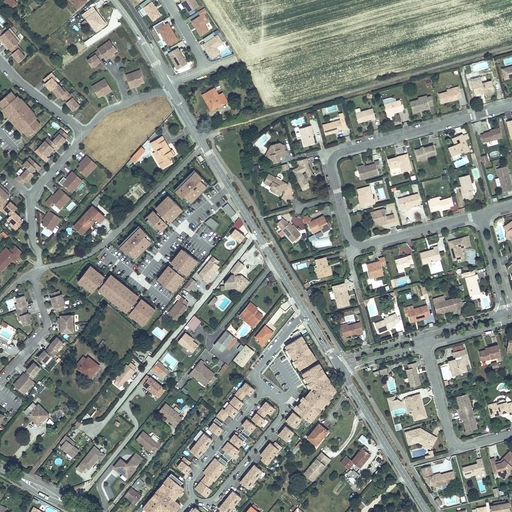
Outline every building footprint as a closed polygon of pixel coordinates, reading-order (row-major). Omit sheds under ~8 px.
[(200,5),(196,0),(182,0),(183,2),(187,7),(190,12),(200,5)] [(165,19),(160,13),(158,13),(158,11),(152,2),(147,6),(149,10),(147,12),(156,25),(165,19)] [(94,7),(85,14),(98,29),(107,22),(94,7)] [(213,35),(209,29),(213,26),(208,18),(212,16),(209,12),(202,17),(205,20),(196,26),(205,40),(213,35)] [(84,19),(78,25),(82,28),(87,22),(84,19)] [(181,44),(171,28),(169,30),(167,25),(157,31),(162,39),(165,38),(172,50),(181,44)] [(0,37),(3,40),(1,41),(4,45),(14,36),(12,34),(14,33),(10,28),(6,32),(0,37)] [(218,35),(203,44),(212,57),(221,53),(217,47),(223,43),(218,35)] [(14,36),(4,45),(7,48),(8,46),(10,48),(11,50),(17,44),(21,41),(17,37),(16,38),(14,36)] [(114,52),(118,49),(113,42),(109,45),(108,43),(99,49),(100,50),(104,57),(107,60),(113,55),(112,54),(114,52)] [(23,54),(19,49),(20,48),(17,44),(11,50),(14,53),(13,54),(20,62),(26,57),(23,54)] [(101,59),(104,57),(100,50),(96,53),(97,54),(93,58),(89,61),(94,67),(102,61),(101,59)] [(191,69),(184,56),(180,59),(178,55),(172,59),(182,75),(191,69)] [(511,64),(500,68),(503,78),(511,75),(511,64)] [(138,72),(127,75),(132,88),(139,85),(139,84),(141,83),(145,81),(142,72),(139,74),(138,72)] [(58,85),(55,81),(52,78),(55,76),(52,73),(45,79),(48,82),(45,84),(51,91),(53,90),(58,85)] [(483,79),(473,82),(476,93),(482,91),(485,90),(486,92),(495,90),(493,79),(484,82),(483,79)] [(112,91),(105,80),(96,86),(97,87),(93,90),(98,98),(102,95),(104,94),(105,95),(112,91)] [(66,93),(62,88),(59,85),(58,85),(53,90),(60,98),(61,97),(64,100),(65,99),(70,95),(67,92),(66,93)] [(458,95),(462,94),(459,85),(455,86),(456,88),(447,91),(439,93),(442,103),(451,100),(451,98),(453,97),(454,99),(459,98),(458,95)] [(218,89),(207,96),(211,103),(211,104),(215,110),(221,106),(223,108),(231,102),(226,93),(222,95),(218,89)] [(29,136),(39,127),(36,123),(37,122),(36,120),(37,119),(34,116),(33,117),(30,113),(31,112),(28,108),(27,109),(20,101),(20,100),(17,97),(16,98),(14,96),(12,97),(9,94),(0,101),(0,103),(4,108),(2,110),(6,113),(7,112),(14,120),(13,122),(18,128),(20,127),(24,131),(29,136)] [(77,103),(73,98),(74,97),(72,94),(70,95),(65,99),(68,102),(67,103),(74,111),(80,106),(77,103)] [(419,100),(419,99),(410,101),(413,112),(420,110),(419,108),(421,108),(421,110),(430,107),(430,105),(434,104),(431,95),(427,97),(419,100)] [(466,98),(459,99),(460,106),(467,105),(466,98)] [(20,100),(20,101),(27,109),(28,108),(29,108),(21,99),(20,100)] [(385,103),(388,114),(394,112),(404,109),(401,99),(385,103)] [(373,108),(357,112),(359,122),(372,119),(372,120),(376,119),(373,108)] [(401,111),(402,120),(410,120),(409,111),(401,111)] [(6,113),(5,114),(13,122),(14,120),(7,112),(6,113)] [(326,134),(335,131),(334,130),(338,129),(343,127),(343,129),(347,128),(343,113),(339,114),(341,120),(324,124),(326,134)] [(314,143),(312,135),(311,130),(313,130),(311,125),(301,128),(306,145),(314,143)] [(485,133),(480,134),(482,142),(487,141),(487,142),(502,138),(499,127),(492,129),(492,130),(485,132),(485,133)] [(66,139),(65,138),(67,135),(62,130),(58,133),(60,135),(56,138),(53,142),(59,147),(66,139)] [(457,146),(456,144),(449,148),(453,156),(465,150),(466,151),(471,149),(462,132),(458,135),(459,138),(461,141),(459,142),(458,143),(459,145),(457,146)] [(152,147),(156,152),(158,151),(165,162),(175,155),(164,139),(152,147)] [(53,142),(51,140),(48,143),(46,141),(42,145),(50,152),(53,149),(56,151),(59,147),(53,142)] [(272,143),(269,148),(272,158),(274,157),(275,162),(279,160),(279,157),(282,156),(280,151),(283,150),(282,148),(284,147),(284,144),(279,141),(272,143)] [(418,160),(422,159),(421,156),(426,154),(426,155),(436,153),(433,144),(424,146),(422,146),(421,146),(420,148),(415,149),(418,160)] [(47,156),(50,152),(42,145),(38,150),(40,151),(38,154),(46,162),(49,158),(46,156),(47,156)] [(146,150),(141,147),(134,155),(138,159),(146,150)] [(158,151),(156,152),(163,163),(165,162),(158,151)] [(396,157),(396,156),(388,158),(391,167),(401,164),(403,170),(411,168),(407,153),(399,155),(400,156),(396,157)] [(90,174),(98,165),(88,156),(82,162),(83,164),(81,166),(78,170),(85,176),(88,172),(90,174)] [(311,174),(313,174),(306,162),(308,160),(306,157),(297,159),(299,162),(300,162),(301,164),(300,165),(293,168),(299,181),(302,179),(306,186),(316,181),(315,179),(314,176),(312,177),(311,174)] [(366,165),(357,167),(360,177),(378,172),(376,167),(381,166),(379,159),(374,160),(375,162),(366,165)] [(41,167),(33,160),(30,163),(28,161),(24,165),(28,169),(32,172),(36,168),(38,170),(41,167)] [(507,174),(509,173),(507,165),(498,167),(504,191),(511,188),(511,185),(511,182),(509,182),(507,174)] [(472,169),(475,181),(481,179),(479,168),(472,169)] [(32,172),(28,169),(25,172),(21,177),(20,176),(17,179),(23,184),(25,181),(26,182),(34,174),(32,172)] [(199,195),(203,191),(202,190),(209,183),(196,171),(192,175),(190,173),(178,185),(180,187),(176,192),(188,203),(198,193),(199,195)] [(83,181),(73,172),(67,178),(69,179),(67,182),(63,185),(70,192),(73,188),(75,190),(83,181)] [(269,178),(266,182),(271,185),(272,183),(274,184),(272,186),(271,188),(280,193),(283,188),(285,189),(287,186),(281,182),(282,179),(269,172),(266,176),(269,178)] [(465,191),(463,191),(464,195),(466,195),(474,193),(472,189),(474,188),(470,173),(461,176),(463,184),(465,191)] [(210,184),(209,183),(202,190),(203,191),(210,184)] [(358,188),(360,196),(362,195),(363,201),(361,201),(362,205),(373,203),(373,201),(372,199),(368,185),(358,188)] [(9,195),(7,194),(9,193),(5,189),(0,195),(0,205),(1,206),(5,202),(6,201),(10,197),(9,195)] [(71,198),(61,189),(55,196),(56,197),(54,199),(52,202),(59,208),(61,205),(63,207),(71,198)] [(401,207),(406,206),(413,204),(421,201),(418,192),(399,198),(401,207)] [(99,193),(94,199),(99,203),(104,198),(99,193)] [(199,195),(198,193),(188,203),(190,205),(199,195)] [(183,209),(169,195),(156,208),(159,210),(156,213),(153,211),(144,220),(159,234),(168,224),(163,220),(166,217),(170,222),(183,209)] [(440,198),(430,200),(432,210),(439,208),(439,206),(442,205),(442,207),(443,208),(450,206),(450,205),(453,204),(451,196),(440,199),(440,198)] [(9,204),(8,205),(5,202),(1,206),(0,207),(0,209),(2,211),(4,209),(7,212),(11,216),(14,212),(18,209),(11,202),(9,204)] [(236,214),(231,207),(228,204),(223,209),(231,218),(236,214)] [(100,223),(105,218),(93,207),(75,226),(83,234),(97,219),(100,223)] [(375,218),(372,219),(374,224),(379,223),(387,220),(388,222),(396,220),(394,213),(387,215),(385,207),(373,210),(375,218)] [(55,228),(61,219),(50,211),(45,219),(47,220),(45,222),(43,225),(51,230),(53,227),(55,228)] [(20,220),(21,218),(14,212),(11,216),(8,219),(12,223),(15,226),(13,227),(16,230),(22,224),(18,221),(20,220)] [(324,213),(309,221),(314,230),(321,227),(322,230),(331,225),(324,213)] [(282,217),(276,223),(279,225),(285,219),(282,217)] [(220,225),(211,218),(205,223),(215,231),(220,225)] [(285,219),(279,225),(293,241),(301,233),(289,220),(288,221),(286,219),(285,219)] [(399,220),(382,226),(383,230),(400,225),(399,220)] [(503,227),(506,231),(505,234),(508,237),(510,236),(511,239),(511,222),(511,221),(503,227)] [(236,227),(230,234),(240,242),(246,235),(236,227)] [(137,232),(135,230),(123,242),(125,244),(121,248),(133,260),(143,250),(144,252),(148,248),(146,247),(153,239),(141,228),(137,232)] [(312,241),(323,234),(320,230),(309,238),(312,241)] [(464,236),(449,240),(454,258),(463,256),(460,246),(466,244),(466,245),(470,244),(467,234),(463,235),(464,236)] [(314,240),(315,248),(331,246),(330,238),(314,240)] [(155,241),(153,239),(146,247),(148,248),(155,241)] [(428,250),(427,248),(419,251),(422,262),(441,258),(437,244),(433,245),(433,247),(430,248),(430,250),(428,250)] [(9,250),(2,257),(0,258),(0,269),(2,271),(16,258),(17,260),(24,253),(17,247),(11,252),(9,250)] [(0,255),(2,257),(9,250),(8,248),(0,255)] [(199,261),(183,248),(172,263),(177,266),(175,269),(170,266),(159,280),(174,292),(185,278),(184,277),(186,274),(188,275),(199,261)] [(144,252),(143,250),(133,260),(135,262),(144,252)] [(410,253),(395,257),(397,267),(408,264),(408,263),(412,262),(410,253)] [(386,262),(384,254),(378,256),(379,259),(374,260),(374,262),(372,263),(371,261),(366,262),(370,276),(383,272),(380,264),(386,262)] [(327,255),(317,258),(319,266),(322,277),(332,274),(329,264),(327,255)] [(217,271),(216,271),(217,269),(218,270),(221,266),(219,264),(213,259),(200,274),(210,282),(213,279),(212,278),(217,271)] [(240,260),(236,265),(236,274),(234,274),(227,282),(227,287),(237,286),(239,287),(242,290),(247,284),(245,282),(248,278),(244,274),(239,275),(239,271),(241,270),(246,265),(240,260)] [(91,266),(78,282),(93,293),(98,286),(101,289),(99,291),(127,313),(129,311),(132,314),(130,315),(144,326),(157,310),(143,299),(140,303),(137,300),(139,297),(111,275),(108,280),(91,266)] [(477,272),(475,273),(465,275),(471,294),(480,291),(478,285),(477,285),(477,284),(478,283),(476,276),(478,276),(477,272)] [(191,281),(185,288),(190,292),(196,285),(191,281)] [(344,290),(346,289),(345,285),(343,281),(332,284),(333,288),(338,305),(348,303),(346,296),(344,290)] [(394,289),(388,291),(390,298),(396,297),(394,289)] [(66,307),(62,296),(60,297),(59,293),(52,295),(53,299),(51,299),(55,310),(56,310),(58,314),(65,311),(64,308),(66,307)] [(190,300),(181,293),(178,296),(181,298),(172,311),(176,314),(180,318),(190,305),(188,304),(190,300)] [(434,297),(435,302),(446,299),(444,294),(434,297)] [(435,302),(438,311),(441,309),(442,311),(450,308),(451,309),(457,307),(456,306),(464,304),(461,294),(446,299),(435,302)] [(383,296),(375,297),(377,314),(385,313),(383,296)] [(28,311),(27,307),(28,307),(25,297),(17,300),(19,305),(20,309),(18,310),(19,314),(18,314),(19,318),(21,318),(23,322),(24,327),(32,325),(29,315),(28,315),(27,312),(28,311)] [(250,302),(243,312),(249,317),(256,323),(263,314),(258,310),(257,311),(255,310),(257,307),(250,302)] [(408,310),(410,319),(415,317),(417,317),(417,318),(426,316),(426,315),(429,314),(427,304),(408,310)] [(249,317),(243,312),(240,315),(246,321),(249,317)] [(379,332),(389,327),(389,326),(390,325),(396,323),(395,321),(399,319),(395,312),(374,322),(379,332)] [(187,325),(194,331),(202,321),(194,315),(187,325)] [(74,317),(61,318),(62,322),(60,322),(60,330),(62,330),(62,335),(75,334),(75,328),(73,328),(73,326),(73,323),(75,323),(74,317)] [(249,317),(246,321),(253,326),(256,323),(249,317)] [(348,323),(342,325),(344,334),(359,330),(359,331),(363,330),(360,320),(352,322),(348,323)] [(396,331),(404,330),(403,322),(396,323),(397,329),(389,330),(390,335),(397,334),(396,331)] [(266,325),(256,338),(264,344),(265,345),(275,332),(266,325)] [(220,340),(227,347),(231,343),(234,345),(238,339),(234,336),(227,330),(220,340)] [(179,342),(185,346),(190,339),(192,337),(187,332),(179,342)] [(300,370),(316,360),(302,337),(294,342),(293,340),(285,345),(300,370)] [(57,352),(64,344),(58,339),(51,347),(46,353),(45,352),(38,360),(44,365),(51,358),(53,359),(59,353),(57,352)] [(190,339),(185,346),(192,353),(193,352),(198,346),(192,341),(190,339)] [(105,340),(99,347),(102,350),(103,350),(106,346),(105,345),(105,344),(107,342),(105,340)] [(488,347),(484,348),(479,349),(481,358),(500,353),(497,342),(488,345),(488,347)] [(234,360),(242,367),(253,353),(245,346),(234,360)] [(447,357),(451,371),(456,369),(457,371),(466,369),(464,362),(465,361),(466,361),(464,352),(465,352),(464,346),(452,349),(453,354),(459,353),(460,357),(456,357),(457,360),(455,360),(454,356),(447,357)] [(85,356),(76,367),(91,379),(102,366),(90,356),(88,359),(85,356)] [(409,366),(405,368),(410,384),(420,381),(416,365),(418,364),(416,359),(408,361),(409,366)] [(197,372),(194,377),(200,382),(202,380),(207,384),(215,375),(211,372),(209,374),(207,372),(209,370),(203,365),(204,364),(204,363),(201,361),(194,370),(197,372)] [(41,370),(35,364),(28,372),(28,373),(26,376),(25,375),(19,381),(21,383),(16,388),(23,395),(26,391),(28,393),(35,384),(32,382),(35,379),(34,377),(41,370)] [(319,364),(303,375),(313,390),(296,410),(311,423),(336,392),(319,364)] [(117,382),(122,386),(123,387),(135,373),(134,372),(129,368),(128,367),(116,381),(117,382)] [(143,387),(149,391),(155,383),(150,379),(143,387)] [(250,395),(253,391),(254,389),(246,382),(241,388),(238,392),(244,397),(247,393),(250,395)] [(155,383),(149,391),(150,392),(155,397),(162,388),(155,383)] [(165,391),(162,388),(155,397),(159,399),(165,391)] [(239,409),(243,403),(241,401),(244,397),(238,392),(234,396),(235,396),(230,402),(239,409)] [(419,397),(422,397),(420,392),(408,395),(412,409),(414,417),(426,414),(424,405),(422,406),(419,397)] [(470,406),(471,405),(468,392),(456,395),(460,408),(458,409),(460,417),(462,417),(466,431),(477,427),(473,414),(472,414),(470,406)] [(394,394),(387,396),(388,400),(390,407),(402,404),(401,400),(397,398),(395,398),(394,394)] [(497,401),(498,402),(489,405),(491,415),(501,412),(500,411),(504,410),(505,411),(509,410),(509,413),(511,411),(511,402),(507,403),(507,402),(506,398),(503,397),(499,398),(497,401)] [(270,414),(275,408),(266,401),(259,410),(265,415),(267,412),(270,414)] [(26,412),(31,417),(41,405),(39,403),(37,405),(35,402),(26,411),(26,412)] [(160,412),(169,419),(174,423),(173,424),(176,427),(182,419),(180,417),(181,415),(167,404),(160,412)] [(238,410),(229,404),(224,410),(222,409),(216,416),(223,421),(225,417),(228,413),(232,417),(238,410)] [(41,405),(31,417),(40,426),(51,415),(41,405)] [(263,418),(265,415),(259,410),(252,419),(260,426),(265,420),(263,418)] [(291,416),(287,422),(295,428),(302,419),(293,412),(290,415),(291,416)] [(250,432),(255,426),(247,419),(242,425),(245,428),(250,432)] [(218,435),(223,429),(214,422),(209,428),(218,435)] [(308,439),(306,441),(314,448),(316,445),(317,447),(329,432),(319,423),(307,438),(308,439)] [(284,430),(280,436),(288,442),(295,433),(286,426),(283,429),(284,430)] [(405,430),(407,436),(411,435),(413,440),(418,438),(423,441),(424,439),(431,444),(436,435),(431,432),(430,434),(426,431),(425,432),(423,431),(425,428),(421,426),(405,430)] [(250,432),(245,428),(242,431),(248,436),(251,432),(250,432)] [(155,453),(162,445),(158,442),(157,443),(151,439),(144,433),(137,441),(151,452),(151,451),(155,453)] [(212,440),(204,433),(197,442),(201,446),(204,443),(207,446),(212,440)] [(240,433),(238,437),(243,441),(244,442),(246,438),(240,433)] [(238,447),(243,441),(238,437),(235,434),(230,440),(238,447)] [(358,440),(364,443),(367,437),(361,434),(358,440)] [(411,435),(407,436),(409,443),(419,441),(429,447),(431,444),(424,439),(423,441),(418,438),(413,440),(411,435)] [(67,437),(61,444),(65,447),(62,450),(75,460),(81,452),(75,448),(73,446),(75,444),(67,437)] [(198,457),(203,451),(199,448),(201,446),(197,442),(190,451),(198,457)] [(239,451),(228,442),(222,450),(225,452),(232,457),(233,458),(239,451)] [(199,448),(203,451),(204,452),(208,447),(207,446),(204,443),(201,446),(199,448)] [(262,461),(268,466),(271,463),(270,462),(280,450),(280,451),(283,448),(277,443),(274,446),(272,443),(262,456),(264,458),(262,461)] [(83,465),(87,468),(100,452),(96,448),(83,465)] [(366,454),(362,450),(353,462),(347,458),(342,464),(350,470),(355,464),(361,469),(370,457),(366,454)] [(494,456),(490,457),(493,469),(498,468),(498,470),(500,472),(504,468),(508,468),(511,464),(511,452),(510,450),(502,457),(504,458),(501,460),(496,462),(495,460),(494,456)] [(100,452),(87,468),(91,471),(99,460),(100,459),(103,461),(106,457),(100,452)] [(232,457),(225,452),(223,455),(229,460),(232,457)] [(219,459),(218,461),(225,466),(227,463),(221,457),(219,459)] [(323,459),(320,457),(309,470),(317,477),(326,466),(321,462),(323,459)] [(321,462),(326,466),(330,461),(325,457),(323,459),(321,462)] [(465,475),(478,471),(485,469),(481,457),(476,458),(477,461),(463,465),(465,475)] [(118,471),(121,474),(124,471),(130,476),(141,462),(135,458),(128,466),(122,461),(115,469),(118,471)] [(183,461),(178,468),(187,474),(192,468),(189,466),(191,463),(185,458),(183,461)] [(220,474),(226,467),(225,466),(218,461),(215,458),(209,466),(220,474)] [(435,480),(436,483),(456,478),(453,469),(441,472),(433,474),(433,472),(431,463),(423,465),(425,475),(427,474),(429,481),(435,480)] [(246,477),(241,483),(249,489),(264,472),(256,465),(251,471),(250,470),(245,476),(246,477)] [(214,481),(220,474),(209,466),(204,473),(206,475),(204,478),(210,484),(213,481),(214,481)] [(121,474),(123,475),(122,476),(122,478),(125,480),(126,480),(130,476),(124,471),(121,474)] [(352,471),(348,476),(356,483),(360,478),(352,471)] [(171,475),(143,509),(145,511),(175,511),(180,507),(173,502),(183,491),(179,488),(182,484),(171,475)] [(136,484),(141,489),(146,483),(140,478),(136,484)] [(208,487),(210,484),(204,478),(195,489),(206,497),(212,490),(208,487)] [(143,496),(133,488),(126,495),(126,496),(136,504),(143,496)] [(221,505),(219,508),(223,511),(230,511),(242,498),(233,491),(231,494),(232,495),(222,506),(221,505)] [(493,505),(490,506),(491,511),(505,511),(510,511),(509,502),(506,503),(493,505)]
